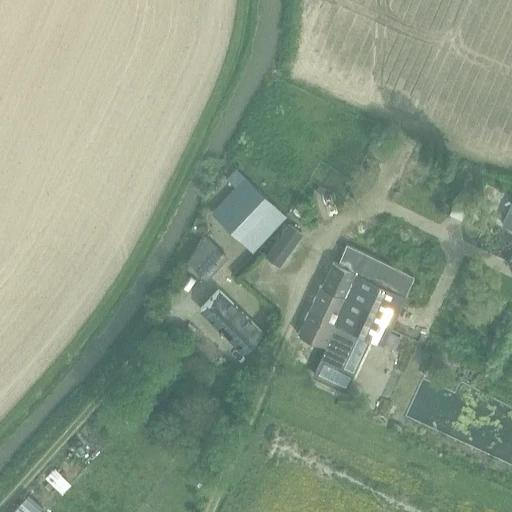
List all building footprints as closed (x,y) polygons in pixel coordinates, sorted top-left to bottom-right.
[(432,204),(442,182),(410,167),(402,184),(405,185),(403,191),(432,204)] [(214,215),(253,251),(286,216),(237,171),(228,180),(237,189),(214,215)] [(511,204),(503,224),(511,228),(511,204)] [(280,267),(303,234),(289,223),(265,256),(280,267)] [(188,262),(197,270),(208,280),(228,257),(207,237),(196,248),(199,250),(188,262)] [(382,346),(405,296),(415,277),(346,244),(337,264),(333,262),(322,286),(320,285),(297,333),(327,348),(329,344),(348,353),(355,338),(336,329),(338,325),(382,346)] [(262,332),(219,290),(201,309),(244,351),(262,332)] [(68,494),(80,483),(62,465),(51,476),(68,494)] [(14,511),(40,511),(41,511),(27,498),(14,511)]
